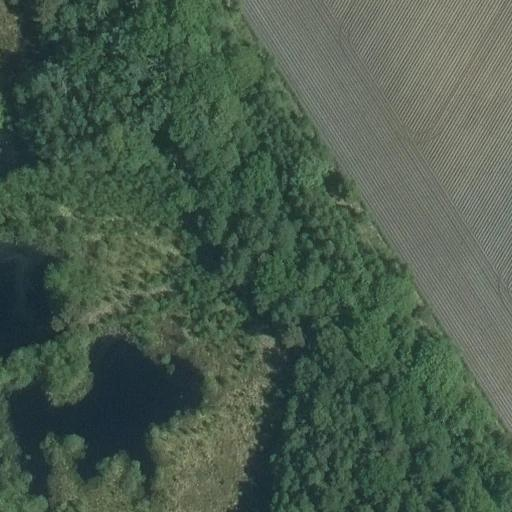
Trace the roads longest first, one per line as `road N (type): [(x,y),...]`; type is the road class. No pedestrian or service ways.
road 1 (track): [(402,511),(353,389),(250,222),(222,151),(120,0)]
road 2 (track): [(511,480),(207,0)]
